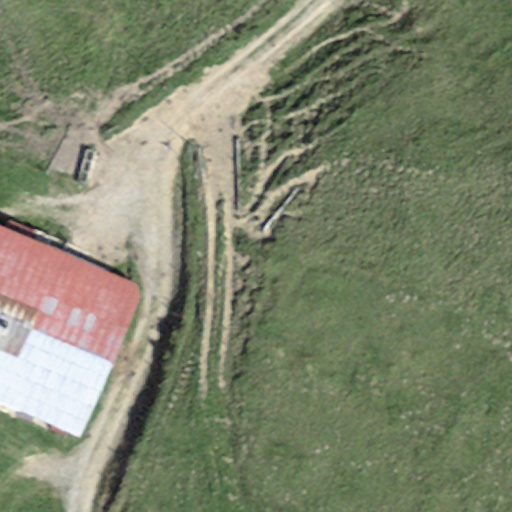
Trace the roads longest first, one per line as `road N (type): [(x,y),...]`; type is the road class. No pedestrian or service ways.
road 1 (track): [(79,511),(94,456),(141,355),(156,255),(154,170),(171,122)]
road 2 (track): [(171,122),(320,0)]
